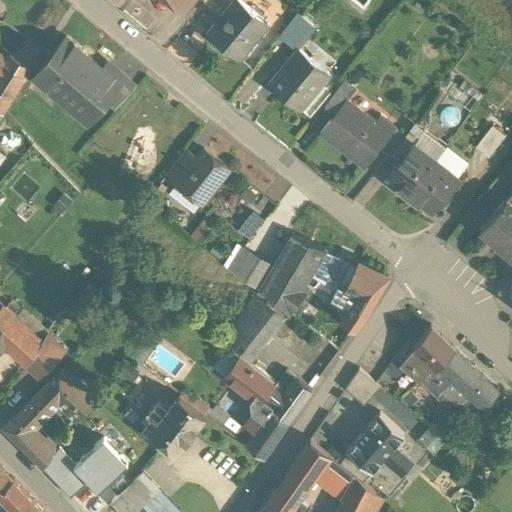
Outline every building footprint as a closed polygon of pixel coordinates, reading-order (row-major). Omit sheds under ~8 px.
[(248,8),(238,0),(234,0),(207,32),(239,59),(268,24),(248,8)] [(296,12),(279,34),(293,45),(306,28),(310,23),(296,12)] [(102,68),(66,37),(35,75),(88,120),(105,100),(119,83),(102,68)] [(41,48),(27,39),(16,57),(30,66),(41,48)] [(329,74),(297,48),(268,83),(300,110),(329,74)] [(7,59),(0,70),(0,110),(2,111),(30,66),(16,57),(10,54),(7,59)] [(119,83),(105,100),(115,109),(135,86),(107,63),(102,68),(119,83)] [(325,106),(335,114),(347,99),(356,87),(346,78),(325,106)] [(391,132),(347,99),(335,114),(321,133),(365,167),(380,147),(391,132)] [(492,123),(475,145),(488,155),(505,134),(492,123)] [(391,132),(380,147),(389,154),(404,135),(394,127),(391,132)] [(404,135),(389,154),(399,161),(414,142),(419,136),(409,129),(404,135)] [(414,142),(399,161),(387,177),(409,194),(436,159),(414,142)] [(177,182),(201,201),(227,167),(203,149),(196,158),(177,182)] [(185,150),(167,173),(177,182),(196,158),(185,150)] [(436,159),(409,194),(431,211),(458,176),(436,159)] [(511,191),(481,228),(511,256),(511,191)] [(272,265),(258,289),(289,313),(303,289),(316,266),(326,249),(291,233),(272,265)] [(272,265),(243,247),(229,270),(245,282),(258,289),(272,265)] [(358,261),(326,249),(316,266),(350,277),(358,261)] [(388,276),(358,261),(350,277),(340,298),(352,306),(363,314),(388,276)] [(256,295),(224,338),(249,361),(283,315),(256,295)] [(42,341),(2,304),(0,305),(0,321),(13,334),(5,343),(26,365),(42,341)] [(352,306),(343,318),(354,326),(363,314),(352,306)] [(0,321),(0,348),(5,343),(13,334),(0,321)] [(455,350),(430,326),(414,347),(413,348),(414,349),(401,365),(419,381),(434,365),(437,362),(440,365),(455,350)] [(63,350),(46,334),(42,341),(26,365),(38,376),(63,350)] [(408,342),(394,360),(401,365),(414,349),(413,348),(414,347),(408,342)] [(486,379),(455,350),(440,365),(437,362),(434,365),(419,381),(419,382),(437,398),(443,392),(456,378),(472,394),(486,379)] [(277,384),(248,363),(249,361),(242,355),(225,377),(252,398),(250,401),(251,412),(254,415),(255,415),(265,400),(277,384)] [(64,365),(45,385),(61,399),(59,402),(79,421),(91,406),(95,400),(78,388),(85,382),(64,365)] [(359,370),(345,391),(364,407),(380,388),(359,370)] [(277,384),(265,400),(273,406),(271,409),(289,422),(312,389),(298,378),(288,392),(277,384)] [(472,394),(456,378),(443,392),(460,407),(472,394)] [(486,379),(472,394),(487,408),(500,392),(486,379)] [(100,394),(85,382),(78,388),(95,400),(97,398),(100,394)] [(45,385),(3,429),(29,456),(42,443),(46,447),(51,443),(35,426),(59,402),(61,399),(45,385)] [(487,408),(477,418),(482,423),(506,398),(500,393),(487,408)] [(179,395),(171,405),(158,395),(146,411),(153,417),(146,425),(177,449),(204,414),(179,395)] [(95,400),(91,406),(96,411),(103,402),(97,398),(95,400)] [(265,400),(255,415),(254,415),(247,425),(255,432),(269,443),(271,444),(273,445),(289,422),(271,409),(273,406),(265,400)] [(511,419),(511,411),(506,407),(479,438),(490,446),(511,419)] [(380,413),(347,452),(348,453),(371,472),(382,460),(393,447),(404,434),(380,413)] [(471,427),(465,421),(449,441),(427,427),(416,439),(442,461),(453,448),(458,452),(476,431),(471,427)] [(475,423),(471,427),(476,431),(480,427),(475,423)] [(59,448),(42,469),(70,498),(88,482),(98,492),(127,465),(103,439),(76,465),(59,448)] [(310,441),(288,473),(305,486),(328,455),(310,441)] [(46,447),(42,443),(29,456),(42,469),(57,449),(51,443),(46,447)] [(393,447),(382,460),(390,467),(402,454),(393,447)] [(371,472),(348,453),(339,463),(354,474),(363,482),(371,472)] [(0,490),(11,480),(0,468),(0,490)] [(288,473),(266,504),(276,511),(287,511),(305,486),(288,473)] [(354,474),(342,496),(345,500),(338,511),(365,511),(376,492),(363,482),(354,474)] [(42,511),(11,480),(0,490),(0,497),(13,510),(11,511),(42,511)]
